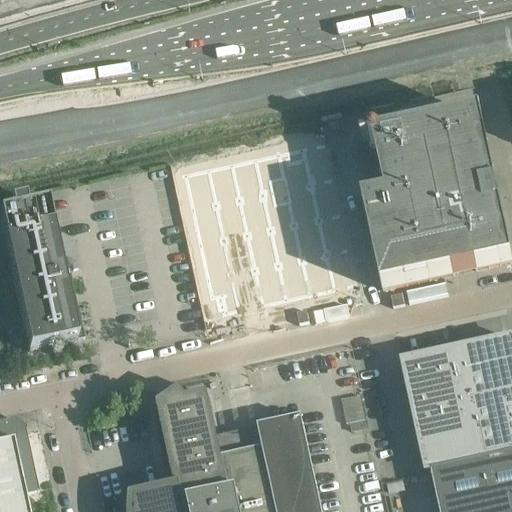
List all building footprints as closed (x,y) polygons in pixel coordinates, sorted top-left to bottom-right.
[(511,264),(511,260),(481,117),(383,139),(382,137),(377,134),(371,136),(368,140),(368,142),(362,143),(363,147),(369,145),(369,147),(375,150),(376,150),(387,199),(363,204),(383,293),(511,264)] [(259,160),(191,175),(222,316),(358,286),(327,145),(259,160)] [(0,216),(0,223),(28,353),(84,341),(66,261),(61,262),(59,263),(47,207),(26,211),(24,204),(10,207),(11,214),(0,216)] [(510,341),(458,352),(463,377),(511,366),(511,340),(510,341)] [(405,364),(402,365),(420,446),(476,434),(469,406),(463,377),(458,352),(457,352),(408,363),(405,364)] [(511,366),(463,377),(469,406),(511,396),(511,366)] [(322,511),(302,421),(258,430),(258,431),(218,440),(208,397),(187,402),(180,392),(157,408),(176,493),(134,502),(130,497),(129,498),(134,504),(138,511),(322,511)] [(345,399),(349,423),(369,419),(365,395),(345,399)] [(511,396),(469,406),(476,434),(482,464),(511,457),(511,396)] [(0,511),(28,511),(25,497),(39,494),(24,429),(12,421),(0,423),(0,511)] [(476,434),(420,446),(423,460),(427,476),(482,464),(476,434)] [(511,511),(511,457),(431,475),(439,511),(511,511)]
